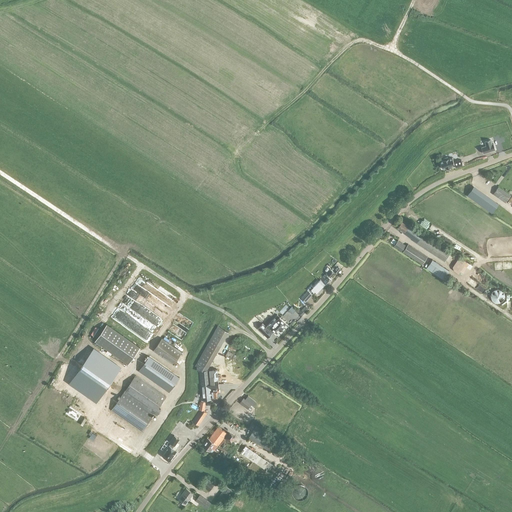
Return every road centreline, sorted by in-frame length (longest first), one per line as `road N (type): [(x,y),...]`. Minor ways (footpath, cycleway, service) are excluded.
road 1 (track): [(235,153),(357,40),(511,113)]
road 2 (unclassified): [(272,355),(233,317),(0,172)]
road 3 (tertiary): [(272,355),(416,195),(511,154)]
road 4 (track): [(0,449),(58,357),(72,369),(62,384),(168,470)]
road 5 (tertiary): [(138,511),(272,355)]
road 6 (track): [(58,357),(123,253)]
